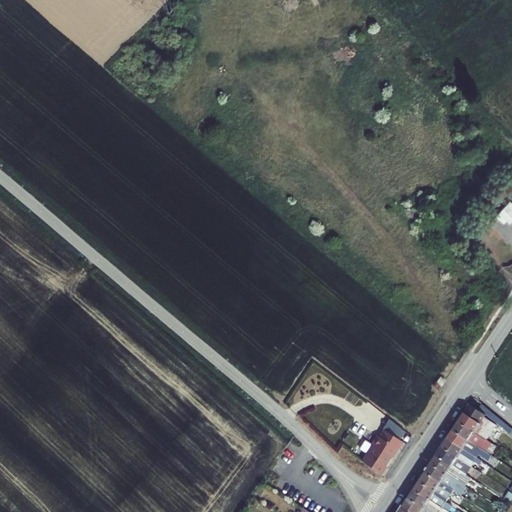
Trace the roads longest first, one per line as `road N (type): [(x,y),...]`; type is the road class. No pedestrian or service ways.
road 1 (tertiary): [(383,508),(0,176)]
road 2 (tertiary): [(383,508),(468,378)]
